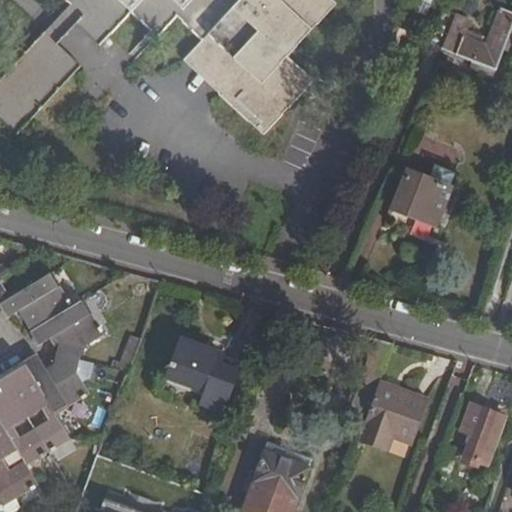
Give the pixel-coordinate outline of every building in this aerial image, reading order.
[(101,49),(135,14),(160,38),(182,16),(207,41),(190,61),(269,135),(319,82),(296,58),(323,28),(342,6),(335,0),(68,0),(73,5),(0,84),(0,118),(19,138),(83,69),(59,45),(76,27),(101,49)] [(420,0),(416,12),(430,18),(437,0),(420,0)] [(445,50),(497,72),(511,37),(511,16),(503,13),(488,48),(466,38),(472,23),(459,18),(445,50)] [(399,208),(437,227),(452,191),(413,173),(399,208)] [(0,510),(39,487),(29,466),(72,442),(58,415),(93,396),(78,371),(85,348),(109,334),(90,299),(77,305),(66,285),(69,284),(61,269),(14,295),(0,271),(0,306),(3,305),(9,315),(22,308),(41,343),(56,334),(62,343),(57,365),(50,370),(42,354),(0,378),(0,510)] [(299,345),(308,319),(281,312),(273,334),(299,345)] [(210,404),(229,411),(247,361),(187,340),(178,363),(176,363),(175,368),(176,370),(174,378),(213,393),(210,404)] [(384,382),(399,345),(381,340),(357,405),(373,412),(384,382)] [(373,412),(363,442),(391,452),(397,438),(418,445),(434,400),(384,382),(373,412)] [(252,426),(264,430),(274,404),(262,399),(252,426)] [(490,465),(508,417),(473,405),(464,432),(469,435),(468,438),(472,440),(466,457),(490,465)] [(247,422),(240,420),(232,443),(239,445),(247,422)] [(273,443),(270,450),(316,467),(318,459),(273,443)] [(298,511),(316,467),(270,450),(248,510),(254,511),(298,511)] [(446,452),(435,481),(448,486),(451,478),(447,476),(454,454),(446,452)] [(196,511),(206,511),(212,497),(203,493),(196,511)]
